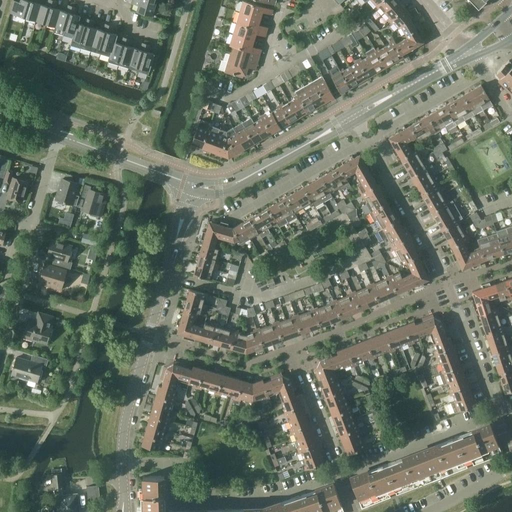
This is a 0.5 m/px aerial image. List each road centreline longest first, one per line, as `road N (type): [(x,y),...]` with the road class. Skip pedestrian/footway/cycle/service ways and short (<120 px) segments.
road 1 (unclassified): [(496,409),(442,272),(366,138)]
road 2 (tertiary): [(122,464),(124,422),(192,184)]
road 3 (unclassified): [(122,464),(170,463),(171,503),(257,500),(338,475)]
road 4 (tertiary): [(353,117),(231,185),(192,184)]
road 5 (unclassified): [(338,475),(489,416)]
road 6 (residential): [(366,138),(226,217)]
road 7 (tertiary): [(192,184),(58,136)]
road 8 (residential): [(6,350),(41,227),(31,224)]
